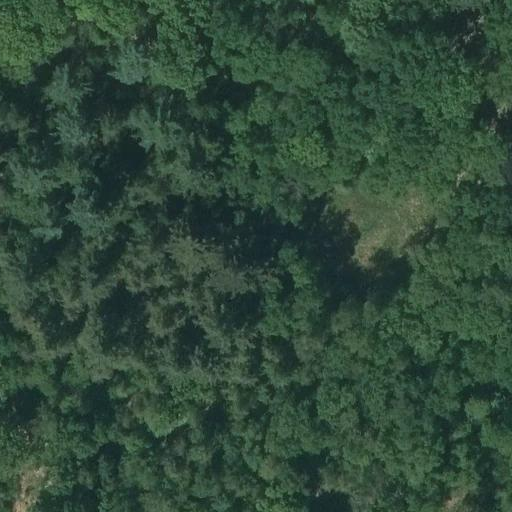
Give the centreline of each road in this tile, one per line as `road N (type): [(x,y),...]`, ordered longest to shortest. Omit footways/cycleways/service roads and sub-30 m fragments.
road 1 (track): [(447,0),(465,128),(511,203)]
road 2 (track): [(465,128),(419,59),(365,0)]
road 3 (track): [(59,511),(0,387)]
